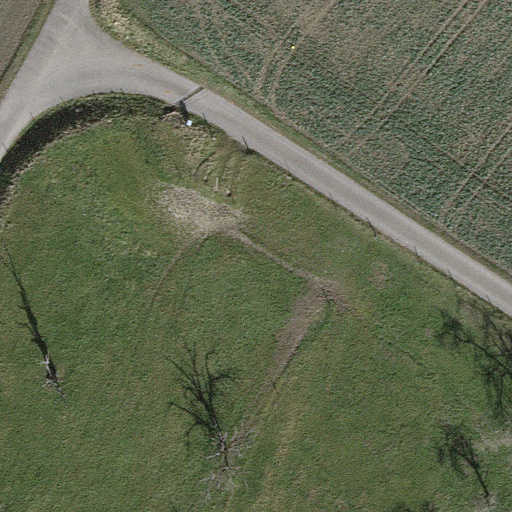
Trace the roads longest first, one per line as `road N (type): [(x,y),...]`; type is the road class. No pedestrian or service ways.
road 1 (track): [(57,39),(230,118),(511,298)]
road 2 (track): [(77,0),(0,141)]
